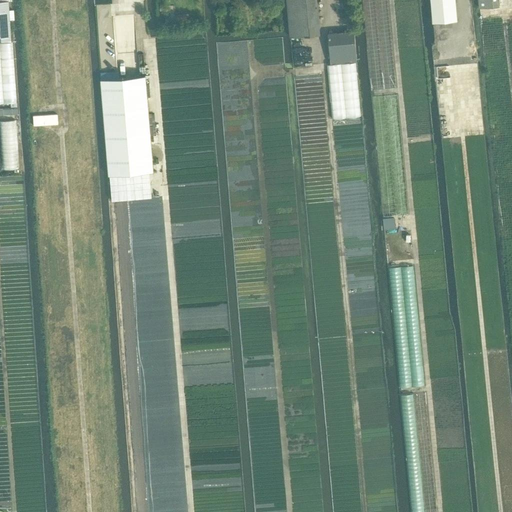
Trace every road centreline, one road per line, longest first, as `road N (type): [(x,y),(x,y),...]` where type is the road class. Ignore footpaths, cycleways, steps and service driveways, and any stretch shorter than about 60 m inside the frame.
road 1 (track): [(189,511),(149,48),(138,0)]
road 2 (track): [(444,511),(392,0)]
road 3 (track): [(89,511),(51,0)]
road 4 (track): [(288,511),(253,75),(323,69)]
road 5 (track): [(364,511),(323,69)]
road 6 (track): [(14,511),(0,299)]
